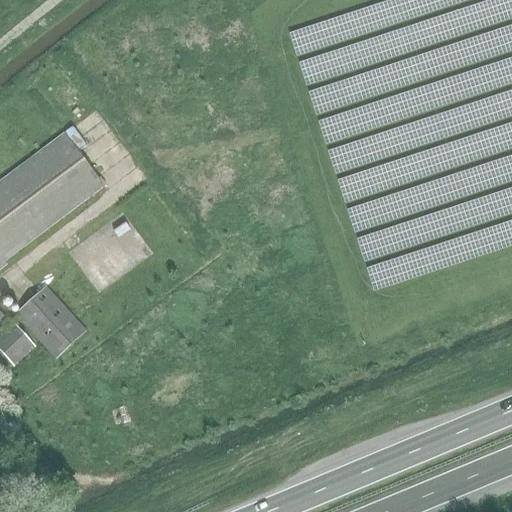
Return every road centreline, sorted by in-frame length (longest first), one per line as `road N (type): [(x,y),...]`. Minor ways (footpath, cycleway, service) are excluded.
road 1 (trunk): [(511,412),(270,511)]
road 2 (trunk): [(391,511),(511,462)]
